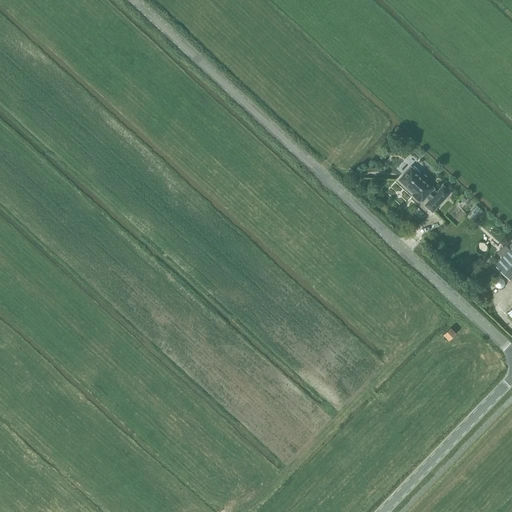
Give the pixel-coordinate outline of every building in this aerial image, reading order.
[(433,211),(450,193),(443,187),(437,194),(432,190),(433,189),(425,181),(428,178),(422,172),(419,175),(411,168),(400,180),(422,200),(425,197),(426,196),(431,200),(426,205),(433,211)] [(444,213),(455,223),(466,212),(455,202),(444,213)] [(476,205),(468,214),(474,219),(482,211),(476,205)] [(505,246),(498,253),(497,254),(502,259),(495,266),(510,280),(511,278),(511,248),(510,251),(507,248),(505,246)] [(450,340),(456,334),(450,328),(444,334),(450,340)]
